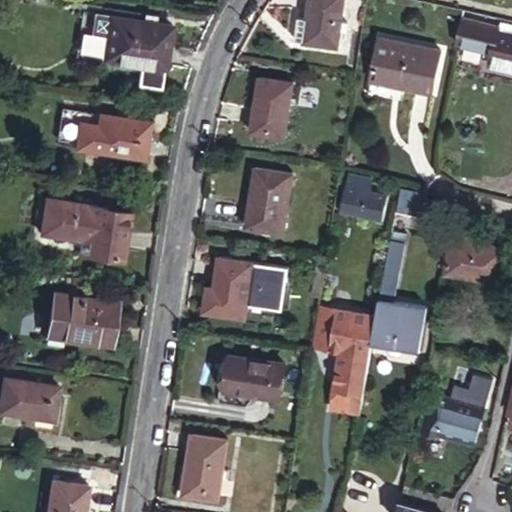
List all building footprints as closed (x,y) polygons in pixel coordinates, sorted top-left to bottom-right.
[(342,19),(345,0),(312,0),(309,15),(302,14),(298,36),(338,42),(341,26),(347,27),(348,20),(342,19)] [(511,32),(490,27),(491,23),(467,17),(462,41),(484,46),(481,60),(511,65),(511,32)] [(163,69),(169,25),(108,18),(104,62),(163,69)] [(431,88),(441,49),(378,35),(368,77),(394,83),(395,79),(431,88)] [(289,132),(296,81),(262,76),(254,128),(289,132)] [(146,159),(151,123),(102,115),(99,127),(81,123),(77,148),(146,159)] [(282,231),(291,171),(257,167),(246,227),(255,227),(254,233),(273,235),(274,230),(282,231)] [(370,193),(373,179),(350,175),(344,212),(386,219),(391,196),(370,193)] [(428,192),(400,188),(397,203),(426,208),(428,192)] [(82,204),(49,199),(43,234),(71,239),(70,245),(103,249),(109,208),(98,206),(99,199),(84,196),(82,204)] [(476,214),(456,210),(444,273),(508,284),(511,259),(511,247),(486,242),(489,220),(476,218),(476,214)] [(377,316),(374,337),(422,345),(430,303),(396,296),(408,237),(392,234),(377,316)] [(244,315),(252,261),(221,257),(216,289),(209,288),(204,315),(221,318),(222,312),(244,315)] [(322,296),(327,263),(318,261),(314,295),(322,296)] [(112,344),(118,303),(51,293),(46,334),(112,344)] [(334,406),(361,411),(374,337),(377,316),(320,306),(314,344),(343,349),(334,406)] [(509,354),(511,336),(511,329),(437,317),(433,342),(509,354)] [(279,393),(285,362),(232,354),(228,372),(223,371),(219,391),(245,396),(247,388),(279,393)] [(449,396),(431,392),(423,428),(477,440),(492,376),(471,371),(468,386),(452,382),(449,396)] [(53,419),(59,386),(6,378),(1,411),(53,419)] [(220,495),(229,435),(196,430),(191,463),(185,462),(180,495),(196,498),(197,492),(220,495)] [(54,478),(48,511),(87,511),(92,485),(82,483),(83,476),(64,473),(63,480),(54,478)] [(450,493),(408,479),(404,495),(446,505),(450,493)] [(404,495),(399,511),(444,511),(446,505),(404,495)]
